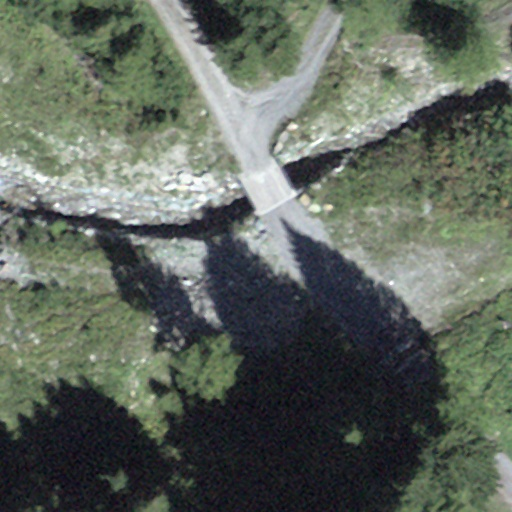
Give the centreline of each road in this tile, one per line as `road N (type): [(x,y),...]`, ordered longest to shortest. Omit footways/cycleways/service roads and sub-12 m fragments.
road 1 (track): [(145,0),(434,425),(511,494)]
road 2 (track): [(338,0),(284,101),(229,126)]
